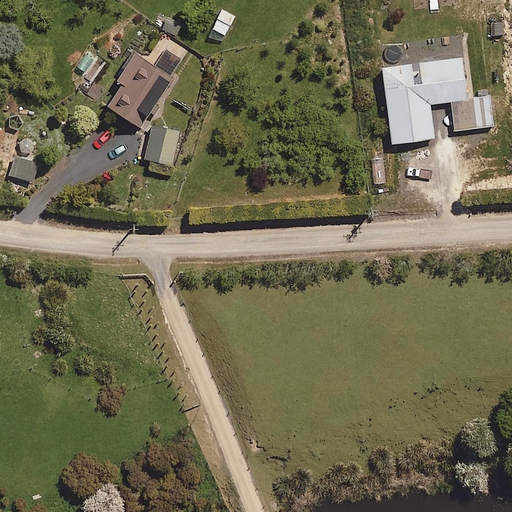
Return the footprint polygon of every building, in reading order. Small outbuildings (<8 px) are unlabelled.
[(234,15),(222,9),(209,36),(222,42),(234,15)] [(183,25),(167,16),(160,29),(176,37),(183,25)] [(190,51),(167,35),(151,60),(137,51),(118,79),(123,82),(108,105),(141,126),(190,51)] [(464,98),(459,58),(379,68),(389,144),(432,139),(428,104),(449,102),(453,130),(492,125),(488,95),(464,98)] [(180,132),(154,125),(146,158),(172,164),(180,132)] [(31,149),(18,145),(11,175),(23,178),(31,149)]
